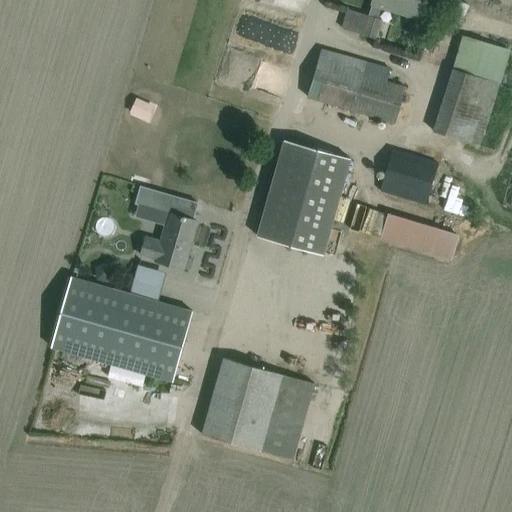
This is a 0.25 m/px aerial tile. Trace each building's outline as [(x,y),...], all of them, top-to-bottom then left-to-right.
[(420,19),(425,4),(426,0),(372,0),(368,15),(347,9),(341,28),(376,39),(382,20),(377,18),(381,7),(420,19)] [(480,146),(509,50),(462,36),(433,132),(480,146)] [(390,69),(340,54),(321,49),(307,96),(394,122),(405,87),(386,82),(390,69)] [(148,153),(148,135),(130,135),(130,152),(148,153)] [(326,254),(331,237),(353,160),(282,139),(260,216),(254,233),(326,254)] [(438,165),(411,156),(392,150),(379,190),(425,205),(438,165)] [(458,175),(454,202),(470,204),(473,177),(458,175)] [(168,195),(140,186),(134,204),(163,212),(168,195)] [(360,186),(354,215),(364,218),(371,188),(360,186)] [(197,221),(177,215),(170,213),(161,242),(145,237),(140,255),(156,259),(156,261),(182,269),(197,221)] [(459,236),(388,214),(380,239),(451,261),(459,236)] [(70,277),(51,347),(173,381),(192,311),(158,302),(130,294),(70,277)] [(314,383),(242,363),(223,357),(201,434),(292,460),(314,383)]
